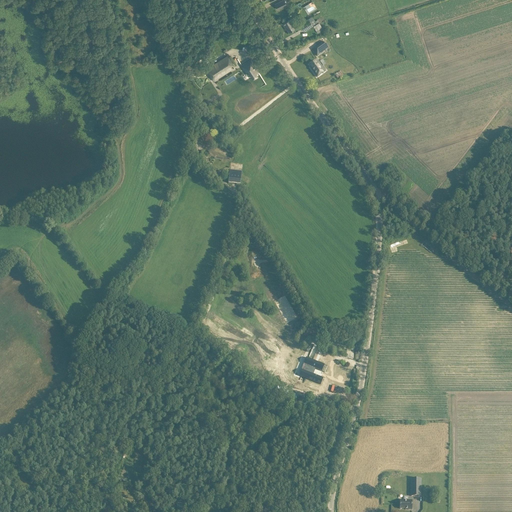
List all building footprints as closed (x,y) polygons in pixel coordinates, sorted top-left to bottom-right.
[(278,9),(282,7),(287,5),(284,0),(283,0),(275,4),(278,9)] [(312,1),(303,7),(307,14),(317,8),(312,1)] [(289,32),(293,29),(295,28),(294,26),(297,24),(293,17),(285,22),(284,22),(284,23),(283,23),(285,27),(286,27),(289,32)] [(316,21),(315,22),(313,19),(310,21),(309,19),(300,25),(304,32),(313,26),(318,23),(316,21)] [(319,33),(324,30),(320,22),(314,26),(319,33)] [(324,42),(313,50),(317,56),(329,48),(324,42)] [(207,70),(214,80),(234,67),(227,56),(207,70)] [(246,62),(241,65),(246,73),(248,72),(251,77),(258,72),(256,68),(257,68),(251,59),(247,61),(248,62),(247,63),(246,62)] [(314,61),(309,64),(310,66),(312,68),(311,69),(317,77),(326,71),(319,62),(317,63),(315,62),(314,61)] [(328,73),(335,68),(332,63),(325,68),(328,73)] [(230,170),(229,183),(241,184),(242,172),(230,170)] [(306,365),(301,377),(320,385),(323,378),(313,374),(312,374),(312,372),(314,368),(315,369),(322,371),(324,365),(317,362),(316,361),(306,357),(306,358),(304,364),(306,365)] [(335,364),(333,376),(343,378),(345,366),(335,364)] [(421,496),(421,479),(411,479),(411,496),(421,496)] [(412,510),(412,500),(400,500),(400,509),(408,509),(408,510),(412,510)]
